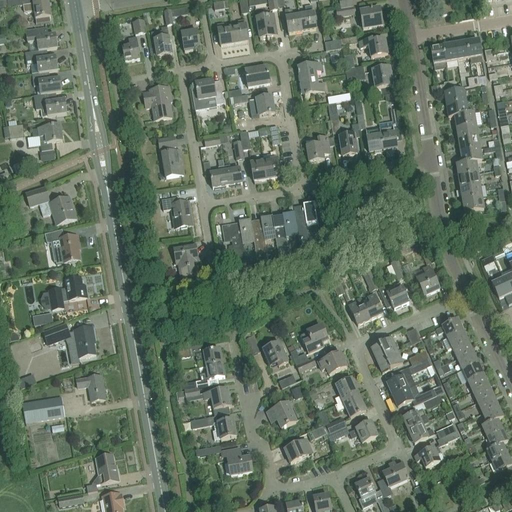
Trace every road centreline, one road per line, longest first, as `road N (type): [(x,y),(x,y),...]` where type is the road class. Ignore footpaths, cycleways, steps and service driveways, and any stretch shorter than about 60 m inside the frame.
road 1 (unclassified): [(164,511),(109,201)]
road 2 (residential): [(399,448),(358,349),(467,297)]
road 3 (residential): [(232,343),(250,432),(273,488),(333,477)]
road 4 (residential): [(467,297),(445,248),(430,160)]
road 5 (residential): [(202,207),(182,73)]
road 6 (residential): [(301,188),(279,57)]
road 7 (residential): [(301,188),(430,160)]
road 8 (residential): [(430,160),(409,37)]
